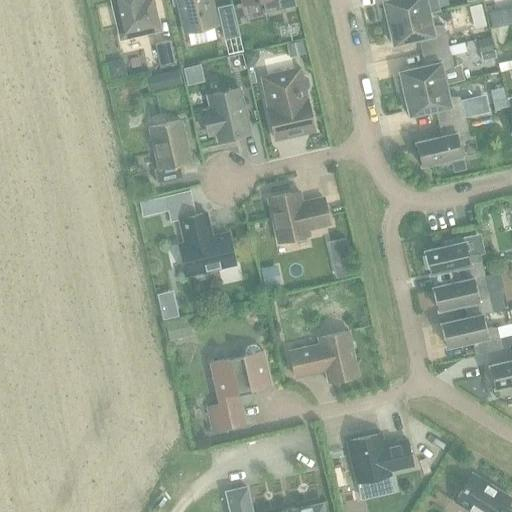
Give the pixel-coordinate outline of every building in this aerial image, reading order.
[(112,0),(121,39),(160,30),(153,0),(112,0)] [(211,0),(177,0),(185,32),(217,25),(211,0)] [(243,0),(244,5),(262,0),(265,13),(277,10),(293,7),(291,0),(243,0)] [(385,0),(384,0),(382,0),(385,9),(382,9),(381,6),(385,24),(429,13),(426,1),(427,0),(385,0)] [(481,3),(469,6),(471,17),(484,14),(481,3)] [(225,39),(240,36),(232,4),(217,7),(225,39)] [(294,29),(307,25),(303,11),(289,15),(294,29)] [(432,26),(429,13),(385,24),(389,41),(389,40),(389,37),(391,37),(394,46),(395,45),(395,44),(419,39),(422,52),(448,46),(444,25),(432,26)] [(491,36),(478,39),(483,59),(496,56),(491,36)] [(171,39),(154,43),(160,68),(176,64),(171,39)] [(453,67),(448,46),(422,52),(425,66),(401,71),(401,70),(399,71),(401,80),(399,80),(398,77),(397,77),(401,94),(446,84),(443,72),(453,67)] [(200,65),(185,68),(188,84),(204,81),(200,65)] [(308,78),(304,75),(302,76),(300,68),(262,77),(268,104),(269,104),(270,108),(269,108),(276,139),(315,130),(307,100),(306,100),(306,98),(307,97),(305,90),(307,89),(310,85),(308,78)] [(178,70),(145,78),(148,92),(181,84),(178,70)] [(464,95),(485,93),(484,83),(463,84),(464,95)] [(435,110),(438,123),(465,117),(460,96),(448,97),(446,84),(401,94),(405,112),(406,111),(405,108),(408,108),(410,117),(412,116),(411,115),(435,110)] [(217,133),(218,140),(250,133),(239,88),(208,95),(211,109),(203,111),(209,134),(217,133)] [(465,117),(438,123),(442,137),(418,142),(417,141),(416,142),(421,166),(423,166),(423,165),(441,161),(442,164),(449,163),(463,160),(463,158),(462,159),(461,156),(462,156),(459,143),(470,138),(465,117)] [(181,120),(150,127),(159,169),(154,170),(157,183),(182,177),(179,165),(191,162),(181,120)] [(278,187),(305,188),(305,177),(278,177),(278,187)] [(308,229),(330,224),(324,198),(302,203),(299,191),(268,198),(278,242),(309,235),(308,229)] [(209,270),(235,264),(228,233),(212,237),(206,213),(180,219),(185,243),(179,244),(187,275),(195,273),(195,276),(199,278),(207,276),(210,272),(209,270)] [(351,235),(328,240),(336,277),(359,271),(351,235)] [(455,268),(458,281),(485,275),(480,254),(469,255),(465,241),(464,239),(465,239),(465,238),(450,241),(444,243),(445,246),(426,250),(424,250),(430,275),(432,274),(432,273),(455,268)] [(277,265),(261,268),(266,288),(281,284),(277,265)] [(464,304),(467,318),(482,314),(493,312),(488,290),(485,277),(485,275),(458,281),(433,287),(438,311),(440,310),(464,304)] [(173,290),(158,293),(164,318),(179,315),(173,290)] [(504,325),(511,323),(511,310),(501,313),(504,325)] [(485,327),(482,314),(467,318),(441,324),(447,347),(449,347),(448,346),(472,340),(476,354),(502,348),(497,327),(485,327)] [(178,330),(198,324),(195,317),(176,323),(178,330)] [(319,344),(289,351),(295,377),(325,370),(328,382),(359,375),(349,331),(318,338),(319,344)] [(230,358),(210,363),(219,404),(207,407),(213,431),(245,423),(241,406),(246,405),(253,393),(252,388),(271,384),(263,350),(261,351),(259,347),(255,345),(251,345),(247,347),(245,350),(245,354),(243,355),(244,357),(230,360),(230,358)] [(511,345),(511,346),(511,360),(491,365),(491,364),(489,365),(495,389),(496,389),(496,388),(511,384),(511,345)] [(413,465),(407,440),(384,445),(381,433),(348,441),(357,482),(390,475),(389,470),(413,465)] [(299,444),(301,456),(325,453),(323,440),(299,444)] [(340,463),(341,477),(352,476),(351,462),(340,463)] [(511,511),(505,508),(511,498),(472,474),(455,501),(471,511),(511,511)] [(230,511),(323,511),(323,507),(322,503),(319,504),(297,509),(283,511),(252,511),(246,487),(226,492),(230,511)]
